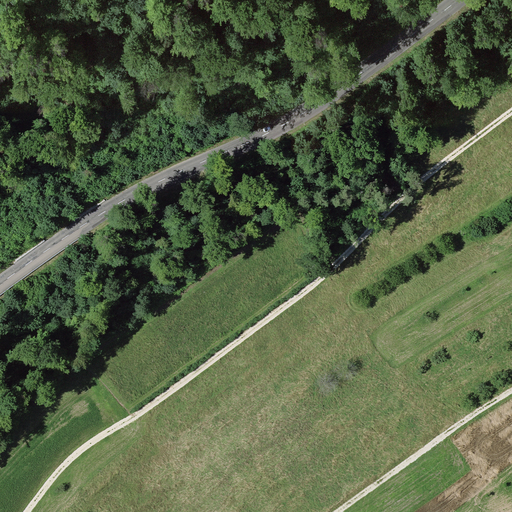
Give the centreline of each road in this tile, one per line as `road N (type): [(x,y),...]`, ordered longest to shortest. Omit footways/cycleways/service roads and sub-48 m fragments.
road 1 (track): [(25,511),(94,439),(310,287),(442,164),(511,113)]
road 2 (tertiary): [(0,283),(80,225),(306,112),(459,0)]
road 3 (track): [(511,392),(341,511)]
